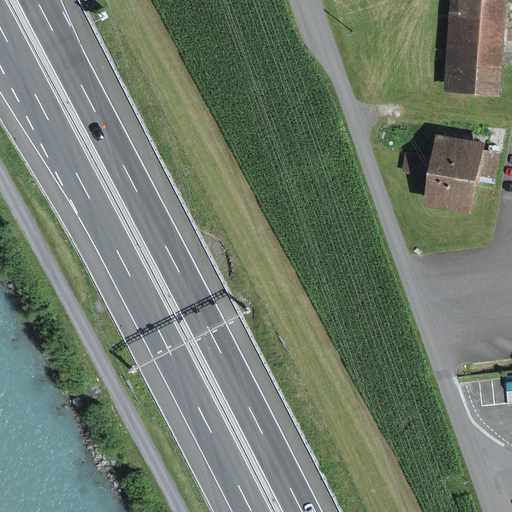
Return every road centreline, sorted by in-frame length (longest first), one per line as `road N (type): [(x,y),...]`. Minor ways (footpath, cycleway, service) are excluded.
road 1 (motorway): [(305,511),(36,0)]
road 2 (motorway): [(0,28),(250,511)]
road 3 (residential): [(493,511),(315,0)]
road 4 (track): [(181,511),(0,170)]
